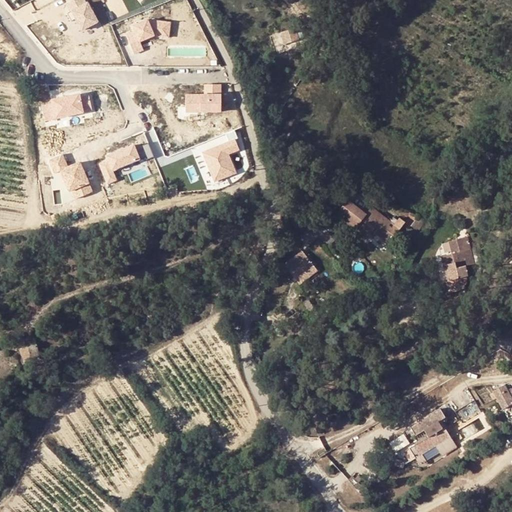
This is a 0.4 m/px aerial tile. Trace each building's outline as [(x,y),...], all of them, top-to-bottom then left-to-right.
[(86,4),(83,0),(73,0),(66,4),(70,12),(67,13),(71,21),(76,19),(81,30),(97,22),(87,3),(86,4)] [(170,23),(147,20),(133,26),(135,31),(126,35),(134,54),(143,50),(140,41),(154,36),(168,37),(170,23)] [(285,45),(298,40),(294,29),(281,33),(285,45)] [(221,112),(221,84),(205,84),(205,95),(186,95),(186,112),(221,112)] [(74,90),(49,97),(53,116),(89,108),(86,92),(75,94),(74,90)] [(141,159),(154,155),(147,137),(135,141),(141,159)] [(235,140),(203,152),(214,181),(235,173),(228,154),(239,150),(235,140)] [(139,159),(130,141),(103,152),(105,155),(96,159),(105,181),(115,176),(112,169),(139,159)] [(63,153),(47,159),(53,173),(59,171),(71,200),(93,191),(80,159),(68,164),(63,153)] [(371,233),(388,247),(405,224),(397,218),(393,224),(372,208),(364,218),(375,228),(371,233)] [(408,218),(405,222),(416,229),(423,219),(410,216),(409,218),(408,218)] [(312,221),(307,226),(313,234),(317,239),(320,243),(327,237),(323,233),(329,228),(319,217),(314,223),(312,221)] [(359,224),(371,233),(375,228),(364,218),(359,224)] [(307,246),(317,239),(313,234),(307,226),(300,238),(307,246)] [(327,237),(320,243),(325,248),(331,243),(327,237)] [(447,243),(450,254),(470,249),(467,237),(447,243)] [(453,264),(442,267),(441,267),(446,283),(467,277),(465,267),(476,264),(472,249),(470,249),(450,254),(453,264)] [(299,287),(317,274),(304,254),(285,266),(299,287)] [(450,254),(440,257),(442,267),(453,264),(450,254)] [(277,271),(285,266),(280,258),(275,268),(277,271)] [(38,359),(36,346),(28,348),(30,361),(38,359)] [(504,409),(511,404),(511,400),(510,398),(506,391),(503,387),(494,392),(495,393),(498,399),(504,409)] [(410,462),(415,459),(421,455),(440,444),(451,437),(440,421),(445,418),(439,409),(409,426),(415,436),(423,431),(427,437),(408,448),(410,451),(405,454),(410,462)] [(445,451),(456,445),(451,437),(440,444),(445,451)] [(427,463),(421,455),(415,459),(418,463),(425,464),(427,463)] [(348,479),(357,489),(362,485),(353,475),(348,479)]
